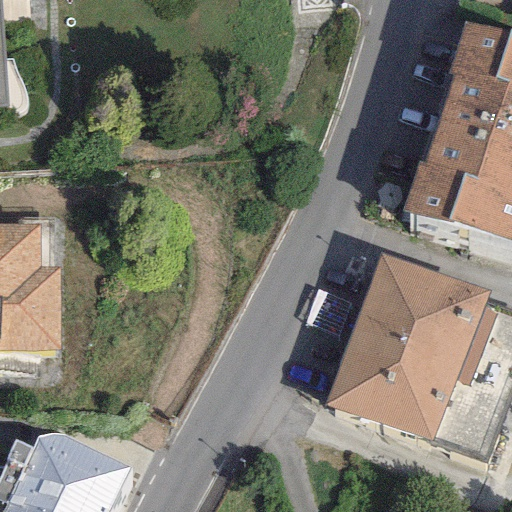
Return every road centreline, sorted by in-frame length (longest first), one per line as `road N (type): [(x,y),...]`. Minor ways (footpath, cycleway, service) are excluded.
road 1 (tertiary): [(402,0),(391,73),(160,511)]
road 2 (unknown): [(224,395),(467,486),(499,481),(511,469)]
